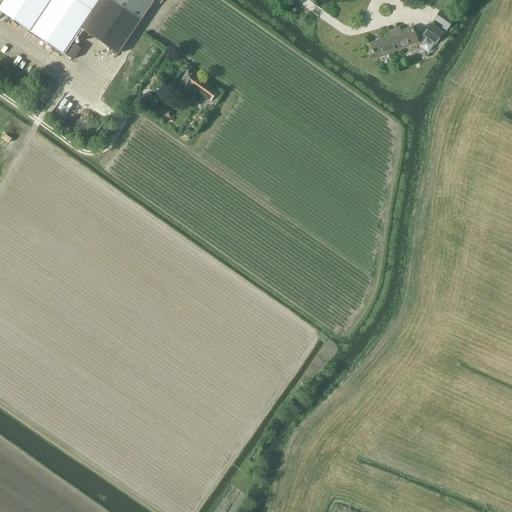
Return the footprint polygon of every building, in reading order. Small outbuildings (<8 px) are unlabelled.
[(0,0),(0,11),(2,13),(3,13),(64,55),(64,53),(74,60),(82,49),(72,42),(81,29),(118,54),(154,0),(0,0)] [(432,20),(439,25),(444,18),(437,13),(432,20)] [(440,25),(446,29),(450,23),(445,19),(440,25)] [(376,58),(417,42),(421,45),(420,47),(428,53),(434,45),(426,39),(427,38),(435,43),(442,33),(430,25),(423,35),(424,35),(419,37),(417,31),(414,32),(412,27),(401,32),(399,28),(389,33),(390,36),(370,44),(376,58)] [(192,89),(210,101),(216,105),(223,95),(217,92),(188,71),(176,88),(187,96),(192,89)] [(159,117),(170,118),(171,110),(160,109),(159,117)] [(189,138),(192,133),(187,129),(184,134),(189,138)]
